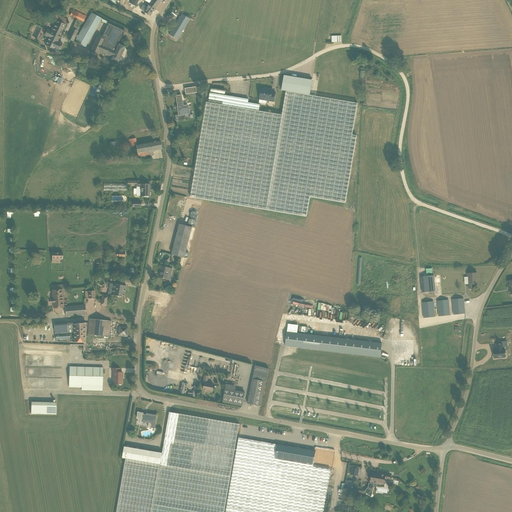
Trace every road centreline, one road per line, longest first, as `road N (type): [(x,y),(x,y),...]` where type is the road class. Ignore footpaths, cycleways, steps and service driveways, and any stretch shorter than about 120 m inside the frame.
road 1 (unclassified): [(442,451),(140,390),(138,321),(168,169),(151,46),(169,0)]
road 2 (track): [(158,89),(276,73),(335,47),(368,49),(406,84),(400,161),(413,199),(511,236)]
road 3 (unclassified): [(446,444),(470,378),(478,315),(511,255)]
road 4 (track): [(0,30),(48,52),(84,52),(120,65)]
